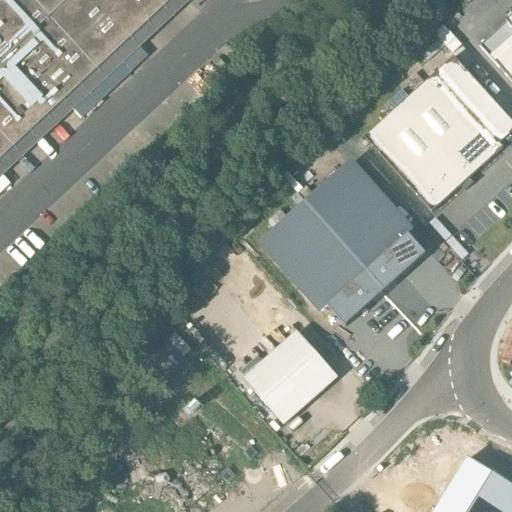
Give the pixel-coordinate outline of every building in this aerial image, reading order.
[(0,171),(184,0),(165,0),(0,154),(0,171)] [(0,0),(0,154),(165,0),(0,0)] [(511,19),(480,48),(511,83),(511,19)] [(138,45),(121,62),(130,71),(147,55),(138,45)] [(511,123),(454,59),(365,140),(433,214),(461,188),(465,192),(474,185),(469,180),(504,149),(500,145),(511,134),(511,123)] [(354,164),(307,205),(385,293),(426,256),(409,237),(414,232),(354,164)] [(385,293),(307,205),(260,247),(321,315),(328,309),(346,328),(385,293)] [(338,379),(298,334),(244,381),(284,427),(338,379)] [(511,511),(511,485),(469,459),(435,511),(511,511)]
